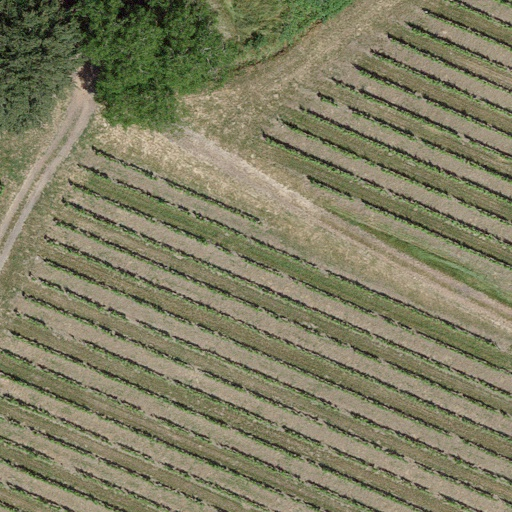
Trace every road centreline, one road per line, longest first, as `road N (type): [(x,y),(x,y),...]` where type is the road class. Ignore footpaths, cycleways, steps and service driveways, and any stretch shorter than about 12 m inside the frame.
road 1 (track): [(89,80),(268,192),(511,319)]
road 2 (track): [(0,272),(89,80),(34,0)]
